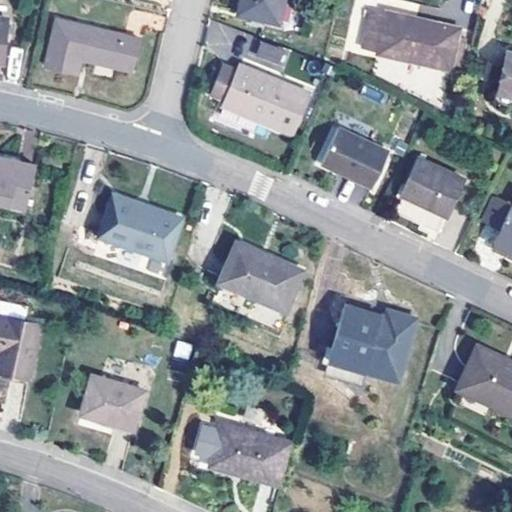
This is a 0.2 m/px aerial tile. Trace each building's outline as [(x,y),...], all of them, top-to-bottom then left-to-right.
[(242,0),(239,14),(281,23),(285,0),(242,0)] [(380,52),(452,69),(461,26),(418,15),(390,8),(389,11),(372,7),(362,45),(380,49),(380,52)] [(117,66),(134,70),(141,37),(125,33),(56,17),(46,64),(78,72),(82,58),(96,61),(117,66)] [(0,61),(7,62),(8,46),(9,20),(0,18),(0,61)] [(284,66),(288,49),(259,41),(255,58),(284,66)] [(499,91),(511,94),(511,50),(508,50),(499,91)] [(226,103),(293,131),(310,90),(281,78),(241,62),(239,68),(225,63),(214,92),(228,98),(226,103)] [(355,179),(372,187),(391,149),(372,140),(341,124),(322,163),(355,179)] [(0,202),(27,208),(38,165),(0,156),(0,202)] [(395,211),(440,232),(452,207),(466,177),(422,156),(395,211)] [(101,237),(169,260),(182,219),(116,194),(101,237)] [(511,251),(511,204),(511,205),(494,243),(511,251)] [(220,280),(286,311),(305,270),(238,240),(220,280)] [(386,306),(384,313),(346,302),(332,348),(369,360),(366,369),(398,379),(417,316),(386,306)] [(0,369),(31,378),(43,324),(0,313),(0,369)] [(460,387),(511,413),(511,361),(480,346),(460,387)] [(82,414),(136,430),(148,390),(93,375),(82,414)] [(223,421),(210,466),(279,486),(291,441),(223,421)]
